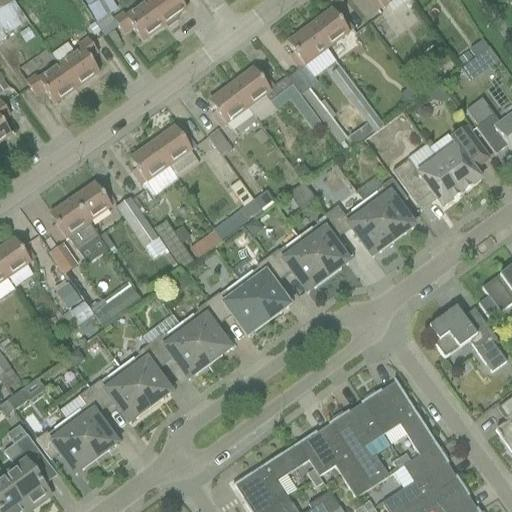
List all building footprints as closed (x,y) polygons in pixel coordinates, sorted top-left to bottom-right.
[(12,0),(8,0),(0,5),(0,44),(5,42),(3,39),(27,24),(14,4),(12,0)] [(94,25),(104,38),(117,31),(108,17),(116,13),(108,0),(80,0),(96,24),(94,25)] [(146,0),(147,2),(146,3),(163,26),(165,25),(167,29),(178,21),(176,17),(186,10),(179,1),(180,0),(146,0)] [(367,0),(374,9),(376,12),(389,2),(391,0),(367,0)] [(123,15),(114,22),(117,26),(123,35),(131,29),(141,42),(163,26),(146,3),(126,19),(123,15)] [(331,12),(308,29),(325,50),(351,31),(342,18),(338,21),(331,12)] [(325,50),(308,29),(286,46),(293,55),(289,58),(297,68),(298,70),(304,66),(323,52),(325,50)] [(79,51),(58,66),(75,90),(97,74),(88,61),(96,55),(86,40),(76,47),(79,51)] [(482,42),(468,53),(474,61),(488,50),(482,42)] [(474,61),(467,66),(475,77),(496,62),(488,50),(474,61)] [(75,90),(58,66),(37,81),(34,77),(25,84),(35,98),(44,92),(53,106),(75,90)] [(252,71),(230,88),(246,109),(263,96),(270,105),(291,89),(284,80),(272,89),(263,77),(259,80),(252,71)] [(295,75),(287,82),(300,98),(308,92),(295,75)] [(425,79),(412,88),(418,96),(430,86),(425,79)] [(246,109),(230,88),(207,104),(214,113),(210,116),(220,129),(246,109)] [(418,96),(412,88),(399,97),(405,105),(418,96)] [(320,126),(291,89),(270,105),(276,113),(289,103),(311,133),(320,126)] [(511,115),(499,126),(493,118),(481,102),(465,113),(477,129),(475,131),(495,157),(506,148),(511,156),(511,115)] [(0,143),(10,137),(1,123),(9,117),(0,103),(0,143)] [(194,148),(192,145),(185,135),(180,138),(174,129),(151,145),(167,168),(194,148)] [(446,139),(428,152),(436,163),(460,197),(480,182),(473,173),(488,162),(484,156),(472,140),(465,130),(449,142),(446,139)] [(167,168),(151,145),(128,162),(134,171),(130,174),(139,187),(167,168)] [(406,163),(391,175),(403,191),(415,207),(430,196),(441,211),(460,197),(436,163),(416,177),(406,163)] [(381,190),(362,204),(392,245),(405,236),(403,234),(409,230),(411,232),(412,231),(396,209),(406,202),(394,186),(391,181),(380,189),(381,190)] [(95,186),(71,202),(89,226),(87,223),(114,205),(105,192),(101,194),(95,186)] [(264,194),(251,203),(259,214),(272,204),(264,194)] [(144,250),(152,262),(165,253),(129,200),(115,210),(143,251),(144,250)] [(89,226),(71,202),(48,218),(54,227),(50,230),(59,242),(65,238),(76,255),(98,241),(89,226)] [(219,244),(259,214),(251,203),(211,234),(212,234),(219,244)] [(392,245),(362,204),(343,218),(336,209),(325,217),(341,238),(350,230),(372,260),(373,259),(372,257),(377,253),(379,255),(392,245)] [(331,245),(341,238),(325,217),(315,225),(316,226),(297,240),(327,281),(340,272),(338,270),(344,265),(346,267),(347,266),(331,245)] [(181,271),(192,263),(165,225),(155,232),(181,271)] [(212,234),(188,252),(197,263),(220,245),(219,244),(212,234)] [(98,240),(108,255),(114,251),(104,236),(98,240)] [(327,281),(297,240),(278,254),(277,253),(266,260),(281,281),(291,274),(307,296),(308,295),(306,293),(312,289),(314,291),(327,281)] [(0,250),(0,270),(6,280),(34,260),(25,247),(20,251),(14,241),(0,250)] [(48,256),(63,278),(78,268),(63,246),(48,256)] [(272,288),(281,281),(266,260),(255,268),(256,270),(237,284),(267,325),(280,315),(279,313),(285,309),(286,311),(287,310),(272,288)] [(511,267),(481,291),(487,299),(477,306),(489,322),(511,305),(511,267)] [(267,325),(237,284),(218,298),(217,296),(206,304),(222,324),(231,317),(247,339),(249,339),(247,336),(253,332),(254,334),(267,325)] [(105,307),(91,317),(103,332),(111,326),(141,305),(127,285),(102,303),(105,307)] [(67,287),(55,296),(66,312),(79,303),(67,287)] [(212,331),(222,324),(206,304),(196,312),(197,313),(178,327),(208,368),(221,359),(220,357),(225,352),(227,354),(228,353),(212,331)] [(468,344),(485,367),(490,375),(505,364),(499,356),(491,345),(495,342),(485,327),(473,311),(462,320),(455,310),(428,330),(437,343),(432,346),(443,362),(468,344)] [(208,368),(178,327),(159,341),(158,340),(147,348),(162,368),(172,361),(188,383),(189,382),(188,380),(194,376),(195,378),(208,368)] [(153,375),(162,368),(147,348),(136,355),(138,357),(119,371),(149,412),(162,402),(160,400),(166,396),(168,398),(169,397),(153,375)] [(0,357),(0,386),(4,393),(18,383),(0,357)] [(149,412),(119,371),(100,385),(98,383),(88,391),(103,412),(113,405),(129,426),(130,426),(128,424),(134,419),(136,421),(149,412)] [(361,405),(364,409),(382,438),(398,428),(418,459),(436,448),(394,383),(393,384),(396,388),(380,398),(378,393),(361,405)] [(93,419),(103,412),(88,391),(77,399),(84,408),(79,412),(69,419),(65,422),(95,463),(108,453),(107,451),(113,447),(114,449),(115,448),(93,419)] [(19,394),(5,404),(12,414),(26,404),(19,394)] [(511,399),(500,408),(501,408),(508,418),(504,421),(506,424),(494,433),(511,457),(511,399)] [(12,414),(5,404),(0,407),(0,409),(6,418),(12,414)] [(346,414),(328,426),(331,430),(371,491),(388,480),(374,459),(390,449),(382,438),(364,409),(348,419),(346,414)] [(95,463),(65,422),(46,436),(45,435),(34,443),(49,464),(59,456),(75,478),(76,477),(75,475),(80,471),(82,473),(95,463)] [(334,469),(355,502),(371,491),(331,430),(316,439),(313,435),(296,446),(308,464),(307,464),(313,473),(317,480),(334,469)] [(26,438),(12,448),(3,455),(8,462),(14,471),(2,480),(25,511),(30,511),(50,497),(38,481),(38,478),(49,470),(37,454),(26,438)] [(266,511),(286,500),(276,484),(307,464),(308,464),(296,446),(232,488),(232,489),(237,486),(246,501),(242,504),(247,511),(266,511)] [(447,465),(436,448),(418,459),(409,465),(403,470),(402,470),(412,486),(401,492),(380,506),(384,511),(407,511),(452,483),(442,467),(447,465)] [(405,458),(398,462),(403,470),(409,465),(407,461),(405,458)] [(403,470),(398,462),(391,467),(396,474),(402,470),(403,470)] [(317,480),(313,473),(306,477),(310,484),(317,480)] [(0,511),(25,511),(2,480),(0,481),(0,511)] [(322,486),(317,480),(310,484),(315,491),(322,486)] [(456,480),(452,483),(407,511),(470,511),(463,500),(467,497),(456,480)] [(338,511),(340,511),(329,495),(308,508),(309,511),(294,511),(286,500),(266,511),(338,511)]
